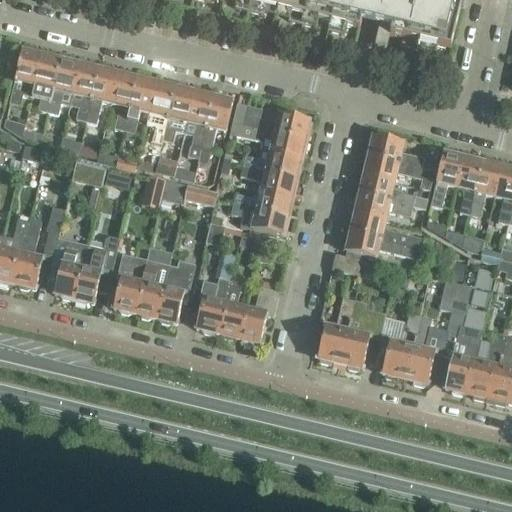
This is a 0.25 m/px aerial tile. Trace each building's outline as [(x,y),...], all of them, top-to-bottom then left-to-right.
[(193,0),(209,4),(209,0),(229,0),(236,2),(234,10),(263,17),(265,9),(290,15),(288,23),(316,30),(318,22),(329,24),(327,33),(343,36),(345,28),(359,31),(360,26),(391,33),(389,39),(401,42),(399,50),(435,59),(437,50),(450,53),(460,11),(463,12),(465,0),(193,0)] [(13,63),(16,48),(4,45),(1,60),(13,63)] [(34,89),(41,59),(33,58),(31,54),(23,52),(9,107),(20,110),(23,98),(31,101),(34,89)] [(49,61),(41,59),(34,89),(31,101),(40,103),(38,114),(48,116),(61,61),(54,59),(49,61)] [(69,63),(61,61),(48,116),(58,119),(61,107),(70,109),(80,69),(71,67),(69,63)] [(0,69),(10,72),(11,67),(0,64),(0,69)] [(80,69),(70,109),(78,112),(76,123),(86,126),(99,70),(92,68),(88,71),(80,69)] [(102,105),(110,107),(118,78),(109,76),(107,72),(99,70),(86,126),(96,128),(102,105)] [(114,133),(124,135),(138,79),(130,77),(126,80),(118,78),(110,107),(119,109),(114,133)] [(140,114),(149,116),(156,87),(148,85),(145,81),(138,79),(124,135),(134,138),(140,114)] [(152,142),(162,144),(176,89),(168,87),(164,89),(156,87),(149,116),(157,118),(152,142)] [(176,89),(162,144),(172,147),(175,136),(184,138),(187,126),(194,97),(186,95),(183,91),(176,89)] [(187,126),(184,138),(193,140),(190,151),(188,160),(198,163),(200,154),(214,98),(206,96),(202,98),(194,97),(187,126)] [(198,163),(197,167),(205,169),(208,167),(211,156),(216,133),(226,135),(233,106),(224,104),(221,100),(214,98),(200,154),(198,163)] [(237,107),(232,127),(307,145),(309,137),(307,133),(309,124),(280,117),(277,127),(260,123),(262,113),(237,107)] [(21,142),(25,129),(5,124),(3,132),(21,142)] [(306,153),(307,145),(232,127),(229,137),(262,145),(260,154),(300,163),(302,155),(306,153)] [(42,138),(28,134),(25,144),(40,148),(42,138)] [(42,138),(40,148),(50,150),(52,140),(42,138)] [(434,175),(436,165),(400,157),(402,147),(373,140),(371,149),(367,151),(366,159),(434,175)] [(21,147),(10,141),(7,152),(20,155),(21,147)] [(59,152),(78,157),(80,148),(61,144),(59,152)] [(80,148),(78,157),(97,162),(98,157),(98,156),(99,154),(99,153),(80,148)] [(46,154),(30,150),(27,163),(43,167),(46,154)] [(225,154),(223,165),(230,167),(233,158),(230,155),(225,154)] [(245,160),(243,170),(298,183),(300,175),(298,171),(300,163),(260,154),(258,163),(245,160)] [(447,189),(456,191),(463,162),(454,160),(452,156),(444,154),(430,209),(441,212),(447,189)] [(97,162),(96,167),(107,170),(115,172),(116,167),(118,161),(98,156),(98,157),(97,162)] [(429,194),(434,175),(366,159),(364,167),(366,171),(364,179),(393,185),(395,177),(423,183),(421,192),(429,194)] [(116,167),(115,172),(134,176),(135,171),(137,164),(118,160),(118,161),(116,167)] [(463,162),(456,191),(465,193),(459,216),(469,219),(483,163),(475,161),(471,164),(463,162)] [(11,162),(9,170),(19,172),(21,165),(11,162)] [(96,167),(78,162),(73,183),(101,190),(107,170),(96,167)] [(154,176),(156,168),(137,163),(137,164),(135,171),(154,176)] [(485,198),(494,200),(501,171),(493,169),(491,165),(483,163),(469,219),(480,221),(485,198)] [(223,165),(220,175),(228,177),(230,167),(223,165)] [(154,176),(174,181),(176,172),(158,167),(157,169),(156,168),(154,176)] [(264,186),(262,194),(291,201),(293,193),(297,191),(298,183),(243,170),(240,180),(264,186)] [(501,171),(494,200),(503,202),(498,226),(508,228),(511,211),(511,171),(509,173),(501,171)] [(196,177),(176,172),(174,181),(194,186),(196,177)] [(133,186),(135,178),(123,175),(121,183),(133,186)] [(50,181),(41,179),(39,186),(48,188),(50,181)] [(358,189),(357,197),(412,210),(424,213),(427,203),(391,194),(393,185),(364,179),(362,187),(358,189)] [(225,186),(218,184),(216,194),(223,196),(225,186)] [(182,209),(183,203),(187,190),(167,185),(162,203),(182,209)] [(217,197),(187,190),(183,203),(213,210),(217,197)] [(236,198),(234,208),(289,222),(291,214),(289,210),(291,201),(262,194),(260,203),(236,198)] [(357,209),(355,217),(384,224),(386,215),(410,221),(412,210),(357,197),(355,205),(357,209)] [(234,208),(231,219),(243,221),(241,230),(282,240),(284,232),(288,229),(289,222),(234,208)] [(52,266),(57,247),(58,242),(65,214),(51,211),(46,234),(49,235),(42,263),(33,261),(42,225),(30,222),(30,225),(22,258),(19,258),(12,287),(18,289),(20,292),(27,293),(30,292),(36,293),(43,263),(52,266)] [(384,224),(355,217),(353,225),(349,228),(347,235),(421,252),(424,242),(382,233),(384,224)] [(212,219),(210,228),(221,230),(223,222),(212,219)] [(2,240),(0,246),(0,286),(6,288),(10,287),(12,287),(19,258),(22,258),(30,225),(18,222),(13,242),(2,240)] [(446,228),(427,224),(427,230),(444,240),(446,231),(446,228)] [(220,251),(225,232),(225,231),(221,230),(210,228),(205,247),(220,251)] [(465,238),(465,236),(446,231),(444,240),(462,251),(465,238)] [(421,252),(347,235),(346,243),(348,247),(346,256),(375,263),(377,253),(419,263),(421,252)] [(254,239),(251,238),(242,236),(239,249),(251,251),(254,239)] [(484,243),(465,238),(462,251),(468,255),(480,258),(484,243)] [(88,249),(82,273),(75,303),(94,307),(98,289),(109,292),(118,250),(119,242),(110,240),(104,243),(102,253),(88,249)] [(289,247),(263,241),(258,264),(265,266),(267,257),(285,261),(289,247)] [(82,273),(88,249),(58,242),(57,247),(52,266),(49,278),(58,281),(54,298),(60,299),(62,302),(74,305),(75,303),(82,273)] [(142,288),(147,264),(150,252),(140,249),(137,262),(136,262),(130,285),(121,282),(113,312),(119,314),(121,317),(128,318),(131,317),(137,318),(144,288),(142,288)] [(501,257),(500,263),(511,266),(511,253),(503,251),(501,257)] [(498,268),(500,263),(501,257),(484,252),(481,264),(498,268)] [(364,265),(335,258),(332,274),(360,281),(364,265)] [(511,266),(500,263),(498,268),(499,268),(498,273),(507,275),(506,281),(511,282),(511,266)] [(168,270),(147,264),(142,288),(144,288),(137,318),(139,319),(141,321),(148,323),(151,321),(157,323),(165,293),(163,293),(168,270)] [(165,293),(157,323),(159,324),(161,326),(168,328),(171,326),(177,328),(184,299),(188,300),(195,269),(179,265),(178,272),(168,270),(163,293),(165,293)] [(364,265),(360,281),(370,283),(373,267),(364,265)] [(456,267),(452,283),(458,284),(462,285),(466,270),(462,269),(456,267)] [(220,338),(227,309),(225,308),(231,284),(219,281),(218,288),(204,284),(199,302),(203,303),(196,332),(201,334),(203,337),(210,338),(213,337),(220,338)] [(248,314),(246,313),(236,311),(242,287),(231,284),(225,308),(227,309),(220,338),(222,338),(224,341),(231,343),(234,341),(240,343),(248,314)] [(439,312),(451,315),(457,287),(445,284),(439,312)] [(471,290),(457,287),(451,315),(465,318),(471,290)] [(248,314),(240,343),(242,344),(244,347),(251,348),(254,347),(260,348),(267,320),(269,311),(275,313),(279,296),(262,292),(261,292),(255,315),(248,314)] [(340,368),(355,304),(343,301),(335,333),(325,330),(317,362),(323,364),(322,366),(332,368),(332,366),(340,368)] [(355,304),(340,368),(347,369),(346,372),(356,374),(356,372),(362,373),(370,341),(380,343),(385,321),(386,318),(365,313),(366,307),(355,304)] [(481,329),(484,317),(468,314),(465,325),(481,329)] [(457,343),(445,393),(451,394),(450,396),(460,399),(460,396),(466,398),(473,365),(475,366),(479,348),(469,346),(472,332),(462,330),(465,318),(451,315),(446,335),(449,336),(447,341),(457,343)] [(380,343),(373,370),(384,373),(382,378),(388,379),(388,381),(397,384),(398,382),(405,383),(420,320),(408,317),(406,326),(385,321),(380,343)] [(420,320),(405,383),(412,385),(411,387),(421,389),(421,387),(427,389),(435,356),(424,354),(432,322),(420,320)] [(473,365),(466,398),(474,400),(473,402),(482,404),(483,402),(490,404),(506,340),(494,337),(486,368),(475,366),(473,365)] [(511,409),(511,407),(511,374),(510,374),(511,365),(511,341),(506,340),(490,404),(496,405),(496,407),(505,409),(506,407),(511,409)]
